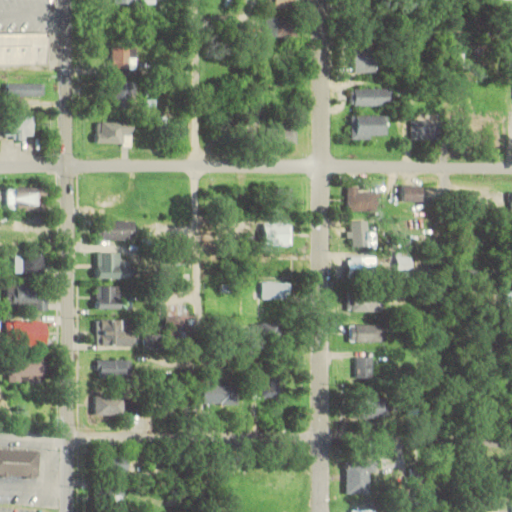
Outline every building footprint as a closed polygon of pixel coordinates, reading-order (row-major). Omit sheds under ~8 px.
[(269,0),(269,8),(293,8),(293,0),(269,0)] [(263,37),(293,37),(293,16),(263,16),(263,37)] [(46,32),(0,32),(0,64),(46,64),(46,32)] [(112,68),(134,68),(134,47),(112,47),(112,68)] [(375,74),(378,55),(357,51),(353,70),(375,74)] [(464,65),(462,51),(452,52),(454,67),(464,65)] [(135,81),(112,80),(111,106),(134,107),(135,81)] [(43,82),(5,82),(5,105),(21,105),(21,96),(43,96),(43,82)] [(392,105),(392,89),(352,89),(352,105),(392,105)] [(385,114),(350,114),(350,138),(385,138),(385,114)] [(32,115),(5,115),(5,138),(32,138),(32,115)] [(433,119),(410,119),(410,139),(433,139),(433,119)] [(96,144),(131,144),(131,122),(96,122),(96,144)] [(294,127),(268,127),(268,143),(294,143),(294,127)] [(401,201),(419,201),(419,185),(401,185),(401,201)] [(44,187),(6,187),(6,208),(44,208),(44,187)] [(271,187),(272,206),(289,205),(289,187),(271,187)] [(346,211),(377,211),(377,188),(346,188),(346,211)] [(367,220),(349,220),(349,246),(367,246),(367,220)] [(96,221),(96,238),(131,238),(131,221),(96,221)] [(289,222),(263,222),(263,242),(289,242),(289,222)] [(95,277),(129,277),(129,266),(117,266),(117,252),(95,252),(95,277)] [(43,273),(43,254),(13,254),(13,273),(43,273)] [(347,273),(376,273),(376,258),(347,258),(347,273)] [(397,258),(397,274),(410,274),(410,258),(397,258)] [(261,298),(290,298),(290,282),(261,282),(261,298)] [(95,308),(117,308),(117,286),(95,286),(95,308)] [(45,287),(7,287),(7,309),(44,309),(45,287)] [(381,311),(381,295),(348,295),(348,311),(381,311)] [(167,337),(184,337),(184,312),(167,312),(167,337)] [(95,345),(128,345),(128,328),(120,328),(120,320),(95,320),(95,345)] [(43,343),(43,321),(10,321),(10,343),(43,343)] [(256,323),(256,345),(280,345),(280,323),(256,323)] [(349,341),(381,341),(381,324),(349,324),(349,341)] [(40,382),(40,355),(7,355),(7,382),(40,382)] [(371,357),(355,357),(355,374),(371,374),(371,357)] [(96,376),(129,376),(129,359),(96,359),(96,376)] [(254,375),(254,398),(282,398),(282,375),(254,375)] [(237,384),(204,384),(204,404),(237,404),(237,384)] [(122,395),(93,395),(93,415),(122,415),(122,395)] [(383,418),(383,401),(353,401),(353,418),(383,418)] [(0,445),(0,472),(40,474),(40,447),(0,445)] [(125,474),(125,455),(93,455),(93,474),(125,474)] [(370,462),(345,462),(345,493),(370,493),(370,462)] [(121,488),(97,488),(97,510),(121,510),(121,488)]
